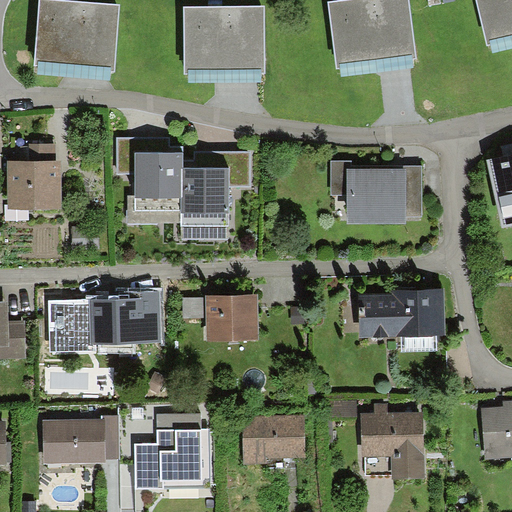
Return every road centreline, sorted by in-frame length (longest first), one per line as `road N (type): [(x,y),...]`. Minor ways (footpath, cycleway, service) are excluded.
road 1 (residential): [(0,277),(460,265)]
road 2 (residential): [(452,130),(353,135),(87,94),(0,92)]
road 3 (residential): [(460,265),(452,130)]
road 4 (residential): [(511,376),(485,363),(475,343),(460,265)]
